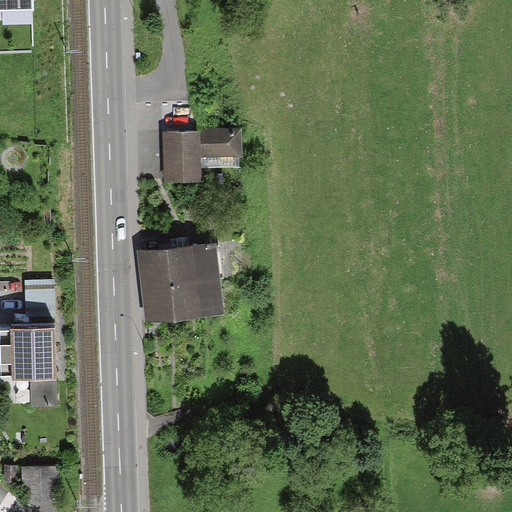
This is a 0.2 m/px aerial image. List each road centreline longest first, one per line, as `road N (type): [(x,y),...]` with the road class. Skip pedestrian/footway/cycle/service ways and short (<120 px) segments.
road 1 (primary): [(108,94),(123,511)]
road 2 (residential): [(108,94),(159,86),(170,73),(166,0)]
